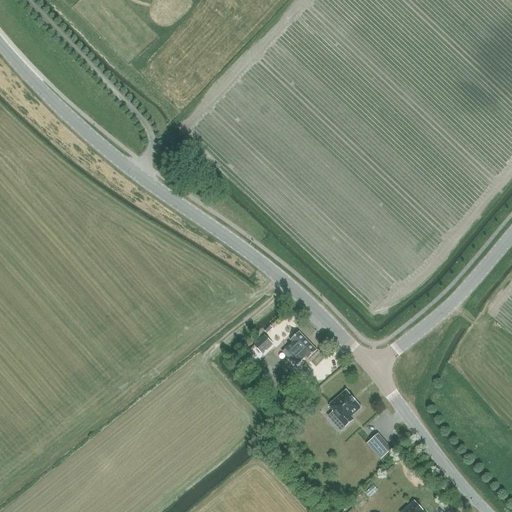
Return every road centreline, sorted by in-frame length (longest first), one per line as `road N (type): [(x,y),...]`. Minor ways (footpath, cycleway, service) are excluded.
road 1 (tertiary): [(372,370),(288,284),(101,147),(0,47)]
road 2 (tertiary): [(372,370),(455,301),(511,235)]
road 3 (tertiary): [(488,511),(372,370)]
